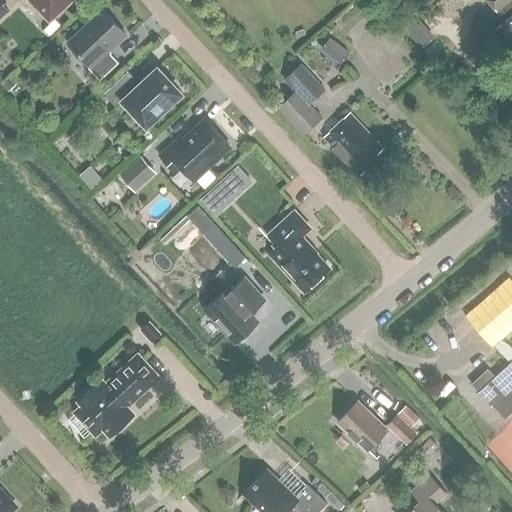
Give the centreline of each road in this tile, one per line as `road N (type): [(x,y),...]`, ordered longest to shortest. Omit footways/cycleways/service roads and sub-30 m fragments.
road 1 (residential): [(408,284),(147,0)]
road 2 (unclassified): [(108,511),(408,284)]
road 3 (residential): [(0,405),(97,511)]
road 4 (unclassified): [(408,284),(511,197)]
